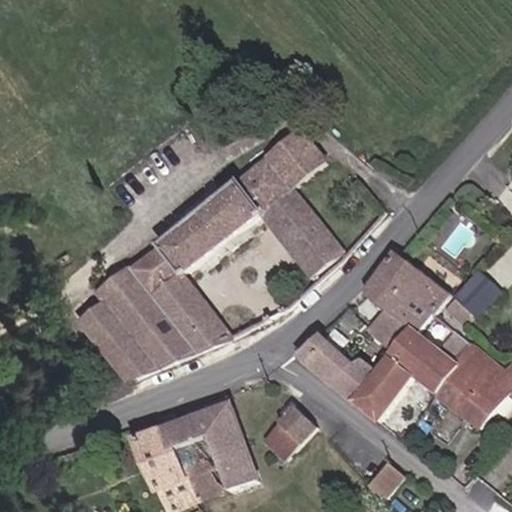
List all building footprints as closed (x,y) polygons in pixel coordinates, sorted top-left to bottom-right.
[(414,140),(435,155),(473,110),(459,101),(428,137),(420,129),(414,140)] [(473,110),(435,155),(448,163),(483,116),(473,110)] [(358,267),(297,188),(330,162),(306,132),(104,291),(111,303),(88,320),(132,380),(237,338),(188,274),(266,213),(327,291),(358,267)] [(424,336),(440,313),(454,294),(402,256),(400,254),(370,292),(393,311),(415,328),(424,336)] [(499,290),(480,269),(455,293),(475,313),(499,290)] [(397,352),(415,328),(393,311),(375,332),(397,352)] [(441,394),(477,344),(440,313),(424,336),(415,328),(397,352),(395,355),(419,374),(417,376),(440,396),(441,394)] [(381,374),(364,360),(359,365),(325,335),(303,356),(359,404),(381,374)] [(511,372),(477,344),(441,394),(486,428),(511,397),(511,372)] [(288,462),(319,429),(298,406),(267,440),(288,462)] [(169,509),(229,487),(231,493),(260,483),(232,408),(138,441),(169,509)] [(166,424),(164,416),(156,418),(159,426),(166,424)] [(390,502),(409,483),(391,466),(373,485),(390,502)]
